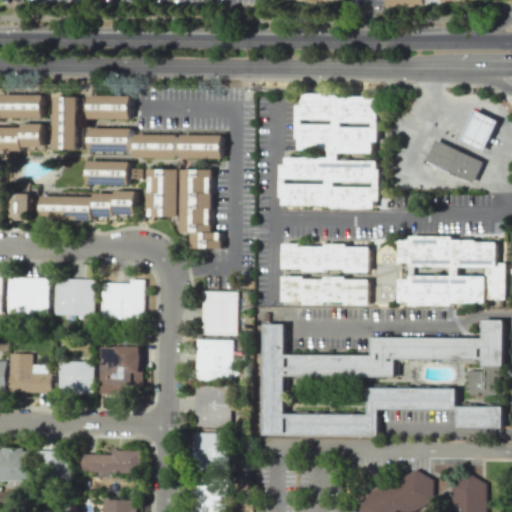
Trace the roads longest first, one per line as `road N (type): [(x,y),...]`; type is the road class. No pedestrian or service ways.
road 1 (primary): [(0,63),(449,68)]
road 2 (primary): [(441,42),(0,37)]
road 3 (residential): [(162,511),(168,268),(158,251)]
road 4 (residential): [(165,424),(0,420)]
road 5 (residential): [(158,251),(0,243)]
